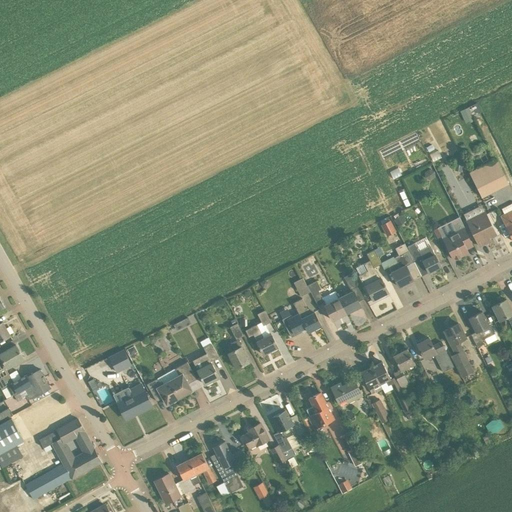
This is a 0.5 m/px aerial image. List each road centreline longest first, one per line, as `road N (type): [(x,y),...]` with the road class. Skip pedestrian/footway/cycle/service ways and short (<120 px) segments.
road 1 (residential): [(118,462),(511,261)]
road 2 (unclassified): [(118,462),(0,256)]
